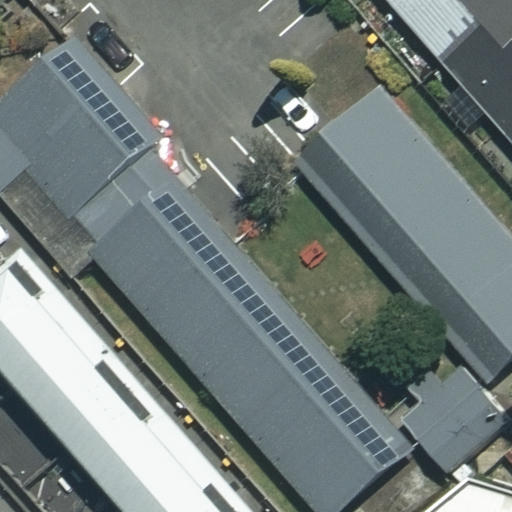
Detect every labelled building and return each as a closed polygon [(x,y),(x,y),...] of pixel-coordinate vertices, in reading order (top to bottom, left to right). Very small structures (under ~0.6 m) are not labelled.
[(511,0),(378,0),(511,156),(511,0)] [(365,511),(427,459),(94,69),(0,148),(0,194),(92,302),(120,279),(318,511),(365,511)] [(511,386),(511,236),(379,81),(285,161),(492,403),(511,386)] [(259,511),(56,274),(0,321),(0,376),(115,511),(259,511)] [(511,511),(511,503),(491,497),(473,511),(511,511)]
